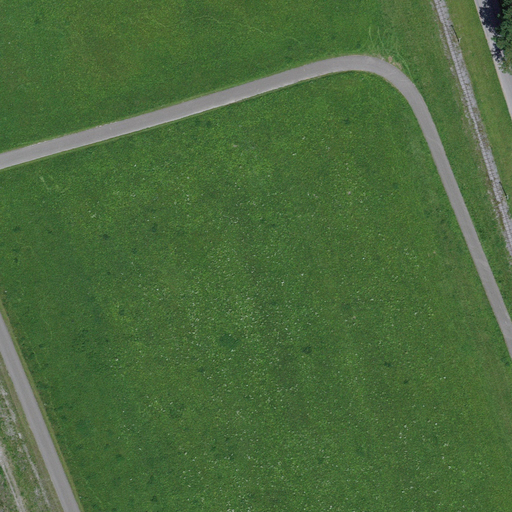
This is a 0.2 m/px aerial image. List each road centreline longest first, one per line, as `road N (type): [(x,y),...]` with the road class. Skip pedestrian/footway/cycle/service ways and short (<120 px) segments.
road 1 (track): [(511,331),(426,108),(381,64),(338,64),(0,164)]
road 2 (track): [(81,511),(0,320)]
